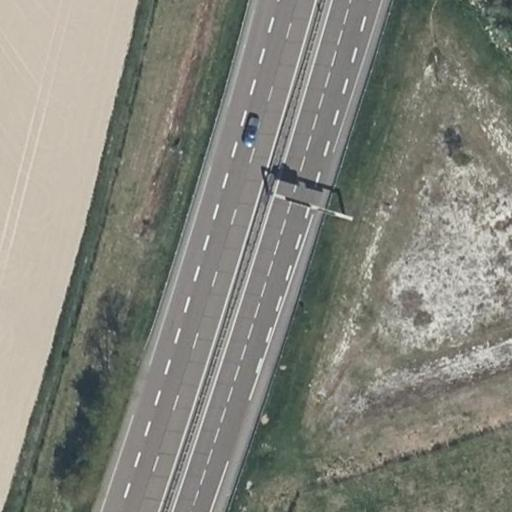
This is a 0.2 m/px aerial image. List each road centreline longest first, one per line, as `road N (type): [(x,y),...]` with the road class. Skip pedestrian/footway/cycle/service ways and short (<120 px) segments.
road 1 (motorway): [(269,0),(111,511)]
road 2 (motorway): [(303,0),(145,511)]
road 3 (motorway): [(191,511),(348,0)]
